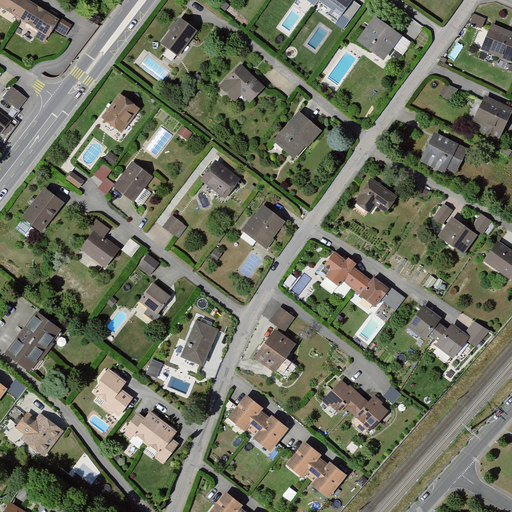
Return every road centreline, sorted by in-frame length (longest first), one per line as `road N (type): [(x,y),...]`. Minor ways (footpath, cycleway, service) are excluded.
road 1 (residential): [(472,0),(250,318),(174,511)]
road 2 (secondary): [(61,104),(142,0)]
